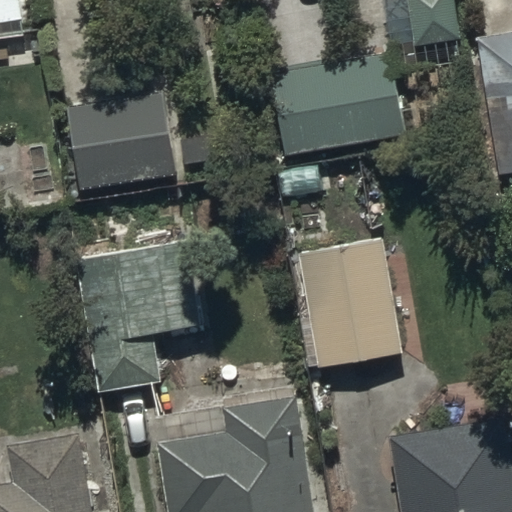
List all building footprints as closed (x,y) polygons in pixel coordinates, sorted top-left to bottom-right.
[(21,0),(0,0),(0,31),(25,28),(21,0)] [(457,0),(408,0),(416,52),(464,45),(457,0)] [(511,35),(477,41),(498,182),(511,180),(511,35)] [(409,145),(393,54),(267,76),(282,167),(409,145)] [(166,96),(66,112),(81,200),(180,184),(166,96)] [(404,359),(383,240),(298,255),(319,374),(404,359)] [(82,263),(105,445),(168,437),(157,345),(203,339),(192,249),(82,263)] [(317,511),(299,404),(225,415),(229,440),(154,453),(164,511),(317,511)] [(511,511),(511,426),(392,444),(402,511),(511,511)] [(16,489),(0,491),(0,511),(94,511),(84,442),(10,454),(16,489)]
